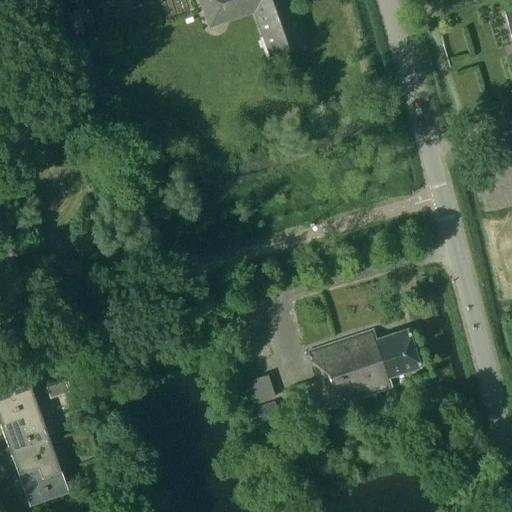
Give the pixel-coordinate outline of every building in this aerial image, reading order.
[(198,0),(209,28),(253,12),(269,57),(309,43),(294,0),(198,0)] [(389,377),(420,367),(408,329),(377,339),(374,329),(307,352),(326,409),(393,387),(389,377)] [(0,402),(33,391),(25,371),(0,380),(0,402)] [(0,424),(21,418),(25,429),(44,422),(33,391),(0,402),(0,424)] [(261,405),(257,407),(261,420),(279,415),(279,413),(275,401),(261,405)] [(4,448),(7,457),(51,441),(44,422),(25,429),(21,418),(0,424),(0,425),(8,447),(4,448)] [(43,478),(61,471),(51,441),(7,457),(10,464),(13,463),(17,474),(39,467),(43,478)] [(69,491),(61,471),(43,478),(39,467),(17,474),(26,497),(22,498),(25,506),(28,504),(29,506),(69,491)]
